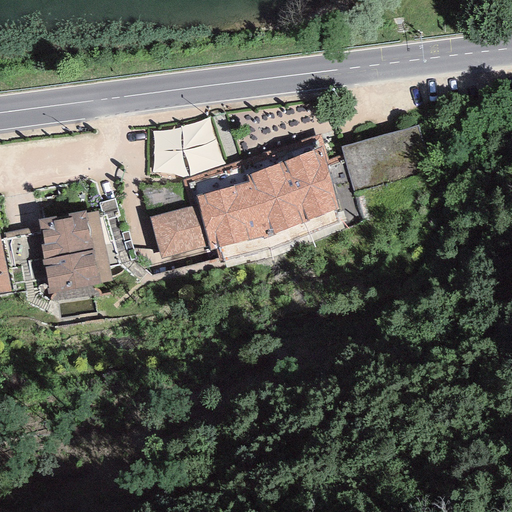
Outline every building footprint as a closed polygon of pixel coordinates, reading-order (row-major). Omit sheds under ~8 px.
[(153,134),(170,177),(227,155),(210,112),(153,134)] [(417,124),(339,146),(353,187),(428,171),(417,124)] [(336,222),(327,195),(333,194),(315,141),(212,176),(189,183),(197,209),(202,208),(210,237),(212,244),(218,242),(224,259),(336,222)] [(164,252),(210,237),(202,208),(197,209),(155,221),(164,252)] [(0,237),(0,260),(5,284),(119,261),(109,226),(95,213),(42,224),(43,229),(0,237)]
